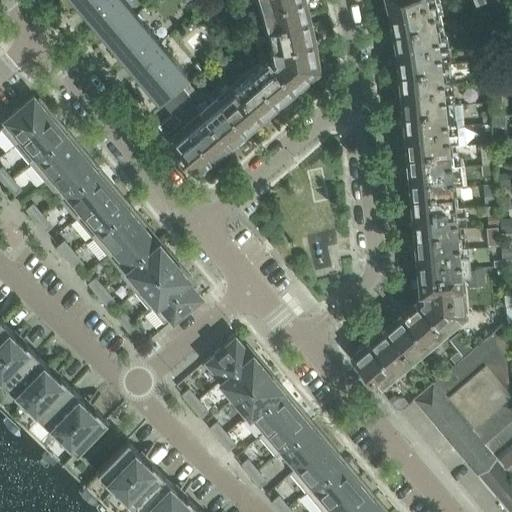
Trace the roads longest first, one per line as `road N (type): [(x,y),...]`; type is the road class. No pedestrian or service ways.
road 1 (residential): [(304,344),(377,275),(357,113)]
road 2 (residential): [(39,35),(201,225)]
road 3 (residential): [(304,344),(447,511)]
road 4 (residential): [(357,113),(338,111),(201,225)]
road 5 (residential): [(0,265),(131,388)]
road 6 (residential): [(131,388),(258,511)]
road 7 (residential): [(131,388),(251,284)]
